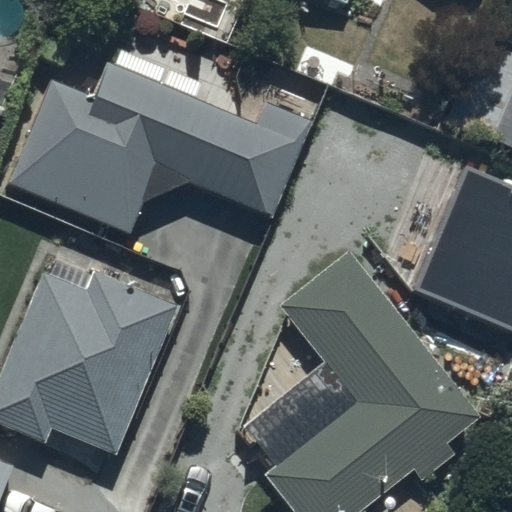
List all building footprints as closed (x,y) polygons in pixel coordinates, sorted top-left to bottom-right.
[(511,66),(473,51),(442,129),(511,156),(511,66)] [(47,83),(3,187),(125,238),(138,206),(183,186),(268,222),(311,122),(266,102),(256,125),(107,66),(92,102),(47,83)] [(414,290),(511,331),(511,185),(467,166),(414,290)] [(278,308),(322,364),(245,425),(277,465),(263,476),(291,511),(355,511),(411,468),(420,480),(451,455),(442,443),(476,415),(348,253),(278,308)] [(86,290),(45,273),(0,379),(0,424),(48,445),(55,429),(117,455),(180,308),(93,271),(86,290)] [(0,463),(0,491),(9,467),(0,463)]
